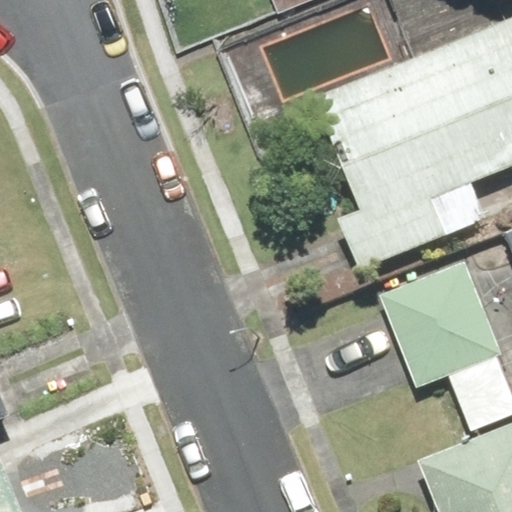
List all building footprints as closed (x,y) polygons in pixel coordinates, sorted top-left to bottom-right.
[(293,0),(300,19),(333,0),(293,0)] [(376,222),(355,234),(372,284),(511,209),(511,14),(338,107),(376,222)] [(511,424),(511,380),(469,266),(390,296),(428,396),(457,385),(477,437),(511,424)] [(0,427),(22,418),(0,338),(0,427)] [(511,511),(511,436),(434,468),(451,511),(511,511)] [(31,511),(15,469),(0,474),(0,511),(31,511)]
